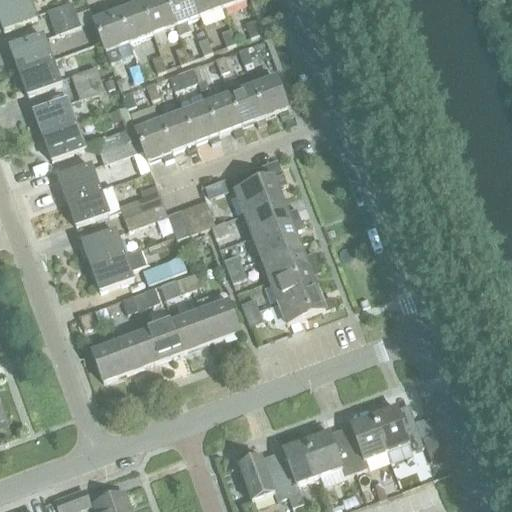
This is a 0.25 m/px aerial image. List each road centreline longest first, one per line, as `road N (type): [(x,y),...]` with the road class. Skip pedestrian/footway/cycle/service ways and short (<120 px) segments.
road 1 (residential): [(183,426),(417,338)]
road 2 (residential): [(95,456),(16,237)]
road 3 (residential): [(417,338),(335,122)]
road 4 (residential): [(335,122),(162,193)]
road 5 (residential): [(484,511),(417,338)]
road 6 (residential): [(335,122),(289,0)]
